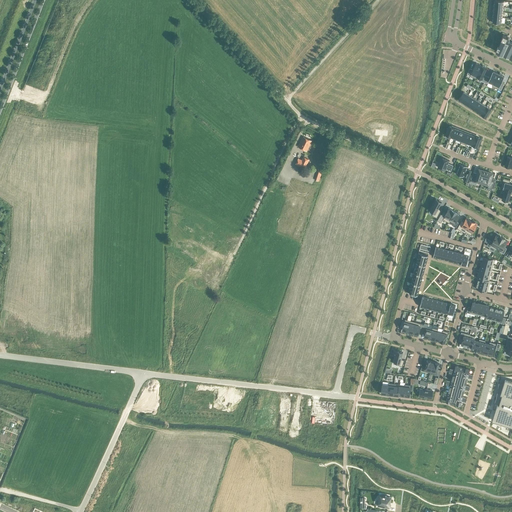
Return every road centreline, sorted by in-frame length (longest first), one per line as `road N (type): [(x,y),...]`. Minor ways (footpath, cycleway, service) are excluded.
road 1 (residential): [(101,141),(106,9),(163,12),(157,143)]
road 2 (unclassified): [(81,511),(142,374),(0,355)]
road 3 (unclassified): [(418,171),(302,116),(237,46)]
road 4 (residential): [(92,277),(101,141)]
road 5 (residential): [(157,143),(152,279)]
road 6 (track): [(287,172),(330,186),(418,171)]
road 7 (residential): [(322,26),(315,92),(376,99)]
road 8 (residential): [(366,226),(276,195),(265,219)]
